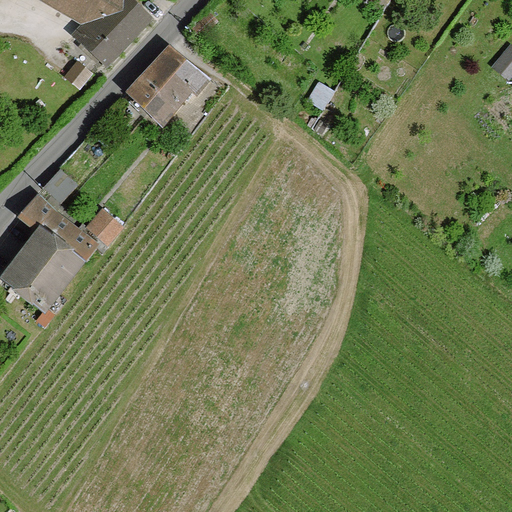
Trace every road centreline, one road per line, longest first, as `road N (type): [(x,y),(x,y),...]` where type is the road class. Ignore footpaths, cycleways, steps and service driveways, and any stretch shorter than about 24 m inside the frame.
road 1 (tertiary): [(195,0),(0,215)]
road 2 (track): [(167,31),(349,177)]
